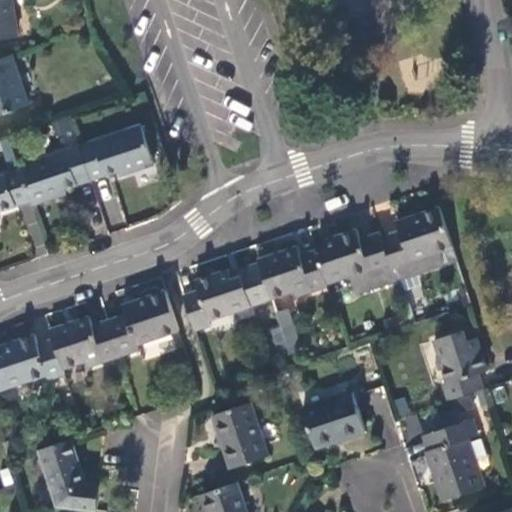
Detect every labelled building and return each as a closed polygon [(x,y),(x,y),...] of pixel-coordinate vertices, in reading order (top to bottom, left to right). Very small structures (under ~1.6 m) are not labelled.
[(0,0),(0,40),(18,38),(12,0),(0,0)] [(0,115),(30,106),(12,55),(0,59),(0,115)] [(323,133),(341,127),(334,109),(317,115),(323,133)] [(143,126),(80,146),(92,181),(118,172),(120,176),(156,165),(143,126)] [(19,167),(21,171),(31,202),(33,207),(67,195),(65,190),(92,181),(80,146),(19,167)] [(0,211),(31,202),(21,171),(0,177),(0,211)] [(397,282),(458,263),(440,209),(398,222),(401,233),(383,238),(392,267),(397,281),(397,282)] [(397,281),(392,267),(383,238),(381,234),(362,240),(359,231),(325,242),(326,244),(328,252),(318,255),(328,283),(351,275),(357,294),(397,281)] [(326,244),(316,247),(317,252),(318,255),(328,252),(326,244)] [(296,297),(329,286),(328,283),(318,255),(317,252),(302,257),(299,247),(259,260),(260,263),(271,298),(294,291),(296,297)] [(199,292),(185,296),(196,330),(212,325),(211,320),(272,300),(271,298),(260,263),(240,270),(242,278),(233,281),(230,273),(230,271),(196,281),(199,292)] [(240,270),(230,273),(233,281),(242,278),(240,270)] [(138,345),(180,331),(167,292),(122,306),(126,317),(109,322),(120,355),(139,349),(138,345)] [(276,355),(296,353),(291,309),(272,311),(276,355)] [(91,316),(51,330),(54,340),(64,368),(86,361),(87,366),(120,355),(109,322),(94,327),(91,316)] [(472,328),(465,330),(468,342),(476,339),(472,328)] [(445,385),(451,401),(484,390),(479,375),(488,371),(478,339),(476,339),(468,342),(465,330),(436,340),(450,383),(445,385)] [(0,357),(0,389),(46,375),(48,380),(66,374),(64,368),(54,340),(39,345),(36,336),(3,346),(4,349),(6,356),(0,357)] [(353,393),(304,410),(317,449),(367,432),(353,393)] [(404,440),(419,436),(408,396),(394,400),(404,440)] [(270,457),(252,403),(214,415),(233,469),(270,457)] [(472,420),(425,436),(430,451),(428,451),(445,501),(484,488),(469,441),(478,437),(472,420)] [(88,483),(73,439),(39,450),(58,507),(97,511),(101,485),(88,483)] [(248,511),(239,483),(204,494),(210,511),(248,511)]
